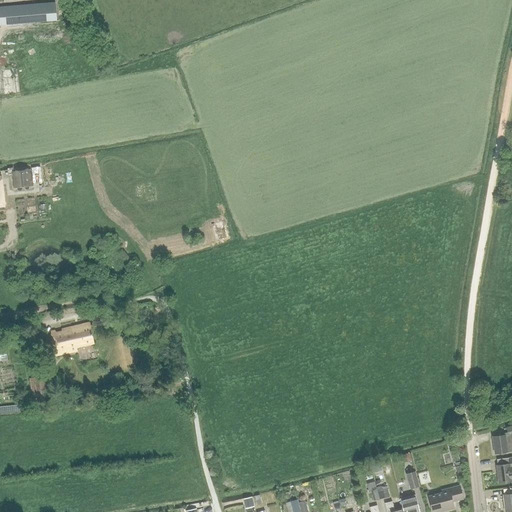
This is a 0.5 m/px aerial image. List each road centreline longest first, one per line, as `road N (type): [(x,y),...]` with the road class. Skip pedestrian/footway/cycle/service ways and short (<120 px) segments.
road 1 (track): [(219,511),(159,300),(0,327)]
road 2 (track): [(511,87),(466,350),(469,438)]
